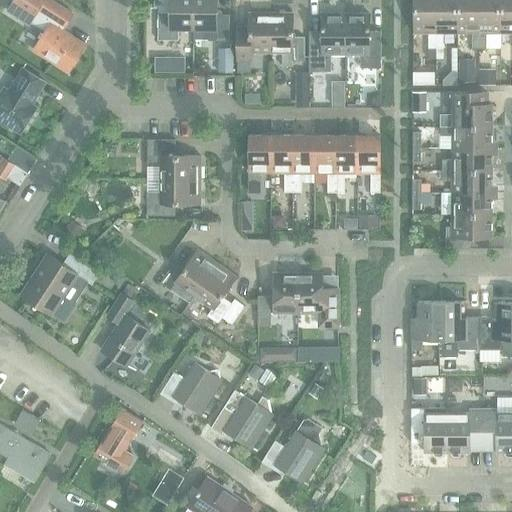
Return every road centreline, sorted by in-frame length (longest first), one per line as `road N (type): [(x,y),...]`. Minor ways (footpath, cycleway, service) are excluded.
road 1 (residential): [(511,265),(408,264),(394,273),(390,466),(404,486),(511,486)]
road 2 (residential): [(353,248),(233,242),(228,114)]
road 3 (residential): [(287,511),(106,385)]
road 4 (residential): [(0,245),(90,113),(112,113)]
road 5 (residential): [(379,117),(228,114)]
road 6 (residential): [(30,511),(106,385)]
road 7 (residential): [(106,385),(0,309)]
